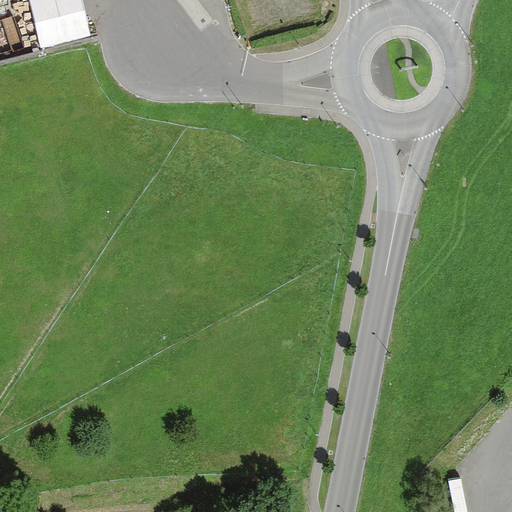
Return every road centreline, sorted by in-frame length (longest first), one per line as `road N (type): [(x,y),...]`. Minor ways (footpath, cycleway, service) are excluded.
road 1 (tertiary): [(339,511),(406,128)]
road 2 (tertiary): [(385,15),(357,33),(343,79),(365,116),(406,128)]
road 3 (tertiary): [(406,128),(440,114),(458,81),(453,45),(442,30)]
